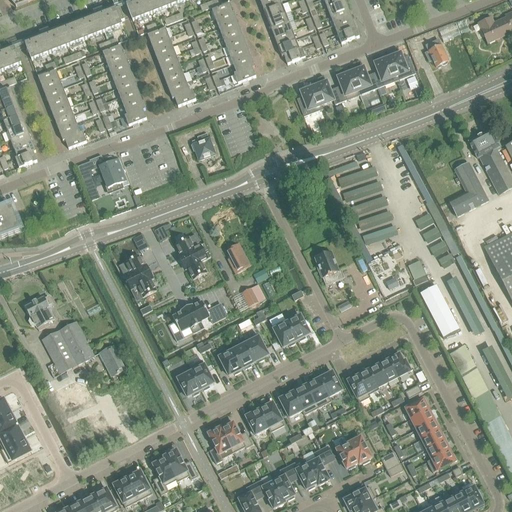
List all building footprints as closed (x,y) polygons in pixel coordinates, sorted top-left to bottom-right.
[(8,0),(11,3),(16,8),(16,9),(37,0),(8,0)] [(152,16),(145,0),(133,0),(125,3),(133,23),(152,16)] [(145,0),(152,16),(170,9),(166,0),(145,0)] [(187,2),(186,0),(166,0),(170,9),(187,2)] [(279,0),(271,0),(261,4),(264,13),(269,11),(277,8),(282,6),(279,0)] [(344,0),(324,0),(327,9),(345,3),(344,0)] [(345,3),(327,9),(331,18),(349,12),(345,3)] [(229,6),(212,12),(216,22),(234,15),(230,5),(229,6)] [(96,14),(104,34),(123,27),(121,23),(125,22),(119,6),(96,14)] [(269,11),(264,13),(268,22),(272,20),(280,17),(286,15),(282,6),(277,8),(269,11)] [(349,12),(331,18),(334,27),(352,20),(349,12)] [(80,24),(86,41),(104,34),(96,14),(79,21),(80,24)] [(511,30),(511,29),(511,28),(511,14),(505,18),(505,20),(493,26),(491,20),(479,26),(488,45),(511,33),(511,30)] [(216,22),(220,30),(237,24),(234,15),(216,22)] [(283,26),(289,24),(286,15),(280,17),(272,20),(268,22),(271,31),(276,29),(283,26)] [(334,27),(338,36),(356,29),(352,20),(334,27)] [(86,41),(80,24),(79,21),(61,28),(68,48),(86,41)] [(220,30),(223,39),(241,33),(237,24),(220,30)] [(276,29),(271,31),(275,40),(293,33),(289,24),(283,26),(276,29)] [(43,35),(44,38),(50,55),(68,48),(61,28),(43,35)] [(338,36),(343,49),(348,47),(347,44),(359,39),(356,29),(338,36)] [(152,46),(170,40),(166,30),(149,37),(148,37),(152,46)] [(223,39),(226,48),(244,41),(241,33),(223,39)] [(290,44),(296,42),(293,33),(275,40),(278,49),(283,47),(290,44)] [(50,55),(44,38),(43,35),(24,42),(32,62),(50,55)] [(170,40),(152,46),(155,55),(173,48),(170,40)] [(226,48),(230,57),(248,50),(244,41),(226,48)] [(419,48),(416,41),(407,44),(410,52),(417,49),(419,48)] [(283,47),(278,49),(282,59),(284,58),(284,57),(286,56),(288,55),(294,53),(296,53),(300,51),(299,50),(296,42),(290,44),(283,47)] [(426,55),(429,63),(433,62),(436,69),(442,66),(444,67),(447,66),(448,63),(449,63),(439,42),(427,48),(429,54),(426,55)] [(0,51),(0,65),(3,73),(21,66),(14,46),(0,51)] [(107,64),(125,57),(121,47),(120,48),(103,54),(107,64)] [(173,48),(155,55),(159,64),(176,57),(173,48)] [(421,60),(417,49),(410,52),(414,63),(419,60),(421,60)] [(230,57),(232,62),(233,66),(251,59),(248,50),(230,57)] [(303,65),(301,61),(305,60),(302,50),(299,50),(300,51),(296,53),(294,53),(288,55),(286,56),(284,57),(284,58),(288,66),(292,65),(296,63),(297,67),(303,65)] [(388,60),(397,83),(416,76),(409,58),(403,60),(400,53),(393,56),(394,58),(388,60)] [(125,57),(107,64),(110,73),(128,66),(125,57)] [(176,57),(159,64),(162,73),(180,66),(176,57)] [(233,66),(237,75),(252,69),(253,70),(255,69),(251,59),(233,66)] [(397,83),(388,60),(382,62),(381,60),(374,63),(378,73),(373,76),(378,90),(397,83)] [(128,66),(110,73),(114,82),(132,75),(128,66)] [(180,66),(162,73),(165,82),(183,75),(180,66)] [(378,90),(373,76),(367,78),(363,67),(356,70),(357,72),(351,74),(358,93),(360,97),(378,90)] [(242,84),(244,87),(249,85),(248,82),(256,79),(253,70),(252,69),(237,75),(234,75),(238,86),(242,84)] [(42,89),(60,82),(56,72),(39,79),(42,89)] [(358,93),(351,74),(345,76),(344,75),(337,77),(341,88),(336,90),(341,104),(347,102),(346,98),(358,93)] [(132,75),(114,82),(117,91),(135,84),(132,75)] [(183,75),(165,82),(169,91),(187,84),(183,75)] [(60,82),(42,89),(46,98),(64,91),(60,82)] [(314,88),(321,107),(333,102),(335,107),(341,104),(336,90),(330,92),(326,82),(319,84),(320,86),(314,88)] [(135,84),(117,91),(121,100),(138,93),(135,84)] [(187,84),(169,91),(173,101),(175,100),(175,99),(190,93),(187,84)] [(321,107),(314,88),(308,91),(307,89),(300,92),(303,99),(297,101),(304,119),(323,111),(321,107)] [(10,101),(15,99),(11,89),(10,90),(6,92),(0,94),(0,104),(2,104),(10,101)] [(426,96),(424,90),(415,93),(418,100),(425,97),(424,97),(426,96)] [(64,91),(46,98),(49,107),(67,100),(64,91)] [(188,109),(193,107),(192,103),(196,102),(192,92),(190,93),(175,99),(175,100),(178,109),(187,106),(188,109)] [(138,93),(121,100),(124,109),(142,102),(138,93)] [(13,110),(19,108),(15,99),(10,101),(2,104),(0,104),(0,113),(1,115),(5,113),(13,110)] [(67,100),(49,107),(53,116),(70,109),(67,100)] [(142,102),(124,109),(127,117),(127,118),(143,111),(143,112),(146,111),(142,102)] [(386,112),(384,106),(378,108),(380,114),(386,112)] [(16,119),(22,117),(19,108),(13,110),(5,113),(1,115),(4,124),(9,122),(16,119)] [(70,109),(53,116),(56,125),(74,118),(70,109)] [(133,126),(134,130),(139,128),(138,124),(147,121),(143,112),(143,111),(127,118),(127,117),(125,118),(129,128),(133,126)] [(20,128),(26,126),(22,117),(16,119),(9,122),(4,124),(8,133),(12,131),(20,128)] [(74,118),(56,125),(60,133),(77,127),(74,118)] [(11,142),(29,135),(26,126),(20,128),(12,131),(8,133),(11,142)] [(77,127),(60,133),(61,138),(63,143),(65,142),(81,136),(81,135),(77,127)] [(482,136),(478,138),(476,139),(474,138),(471,140),(470,142),(469,143),(478,160),(479,159),(499,197),(511,189),(511,180),(496,150),(500,149),(491,132),(482,136)] [(78,151),(84,149),(82,146),(87,144),(83,134),(81,135),(81,136),(65,142),(69,151),(77,148),(78,151)] [(15,151),(33,144),(29,135),(11,142),(15,151)] [(194,153),(196,153),(199,162),(215,156),(212,147),(215,146),(212,140),(209,141),(207,135),(198,139),(198,141),(193,143),(194,146),(192,147),(194,153)] [(33,144),(15,151),(18,159),(18,160),(34,154),(36,153),(33,144)] [(24,168),(25,172),(31,170),(29,166),(37,163),(34,154),(18,160),(18,159),(16,160),(19,170),(24,168)] [(129,186),(129,185),(119,160),(118,161),(119,162),(114,164),(114,163),(113,164),(111,159),(111,158),(104,161),(103,161),(104,162),(106,166),(100,169),(106,183),(110,195),(124,189),(123,188),(129,186)] [(94,171),(91,163),(90,164),(77,169),(89,197),(96,194),(90,178),(93,177),(91,172),(94,171)] [(441,208),(442,210),(450,205),(457,219),(488,203),(469,165),(455,172),(466,194),(449,203),(441,208)] [(0,238),(20,230),(12,208),(0,212),(0,238)] [(162,228),(155,232),(160,243),(168,239),(165,233),(171,229),(169,226),(162,229),(162,228)] [(511,235),(485,249),(511,302),(511,235)] [(189,239),(175,246),(181,257),(179,258),(180,260),(182,265),(204,254),(204,253),(208,252),(204,245),(200,247),(195,236),(189,239)] [(142,237),(134,241),(140,253),(148,249),(142,237)] [(231,260),(229,261),(228,261),(236,276),(251,268),(239,245),(226,252),(231,260)] [(204,254),(182,265),(184,270),(186,272),(188,271),(193,281),(207,274),(201,264),(207,261),(207,260),(205,255),(204,254)] [(315,260),(318,268),(321,274),(320,275),(321,279),(323,279),(323,280),(324,280),(326,287),(344,280),(341,272),(339,273),(331,254),(323,257),(322,255),(315,258),(316,260),(315,260)] [(139,257),(119,267),(124,278),(128,285),(150,274),(147,269),(146,267),(144,268),(139,257)] [(412,283),(417,294),(431,288),(420,263),(409,268),(415,281),(412,283)] [(258,285),(269,279),(264,270),(253,276),(258,285)] [(150,274),(128,285),(132,292),(137,302),(157,292),(151,282),(153,281),(152,278),(150,274)] [(395,279),(386,283),(390,291),(398,287),(395,279)] [(249,309),(258,304),(266,300),(258,286),(242,294),(249,309)] [(460,332),(436,287),(420,296),(444,341),(460,332)] [(44,300),(26,309),(31,318),(30,318),(29,323),(31,327),(35,328),(36,328),(37,330),(38,329),(39,332),(47,328),(45,325),(55,320),(48,308),(53,306),(49,298),(45,301),(44,300)] [(201,323),(209,318),(213,325),(227,318),(221,306),(207,313),(202,303),(193,307),(192,306),(181,312),(182,313),(172,318),(180,333),(190,329),(190,330),(191,330),(194,335),(204,330),(201,325),(202,324),(201,323)] [(98,306),(87,312),(90,318),(101,312),(98,306)] [(150,307),(140,312),(143,317),(153,312),(150,307)] [(310,336),(301,317),(288,324),(286,321),(297,343),(299,342),(300,343),(306,340),(305,338),(310,336)] [(297,343),(286,321),(272,328),(283,350),(288,347),(289,349),(295,346),(294,344),(297,343)] [(42,342),(61,376),(94,358),(77,324),(42,342)] [(269,357),(258,336),(244,343),(255,364),(257,363),(258,365),(264,362),(264,360),(269,357)] [(255,364),(244,343),(245,346),(233,352),(232,349),(231,349),(242,371),(244,370),(245,371),(252,368),(251,366),(255,364)] [(278,343),(272,346),(276,353),(281,350),(278,343)] [(100,355),(105,366),(112,379),(125,372),(113,348),(100,355)] [(242,371),(231,349),(218,356),(229,378),(234,375),(235,377),(241,374),(240,372),(242,371)] [(393,359),(389,361),(398,379),(410,373),(405,363),(403,364),(398,354),(392,357),(393,359)] [(384,362),(378,365),(388,384),(398,379),(389,361),(385,364),(384,362)] [(214,385),(202,362),(189,369),(201,392),(203,391),(204,393),(210,390),(209,388),(214,385)] [(388,384),(378,365),(372,368),(373,370),(369,372),(378,390),(388,384)] [(201,392),(189,369),(188,369),(189,371),(176,378),(187,399),(192,396),(193,398),(199,395),(199,393),(201,392)] [(363,372),(358,375),(370,399),(369,397),(379,392),(378,390),(369,372),(364,374),(363,372)] [(319,381),(329,399),(342,392),(333,374),(327,376),(326,374),(320,378),(321,379),(319,381)] [(359,405),(370,399),(358,375),(352,378),(353,380),(348,383),(359,405)] [(331,404),(319,381),(317,382),(316,380),(310,383),(311,385),(306,387),(318,410),(331,404)] [(318,410),(306,387),(301,390),(301,388),(294,391),(295,393),(293,394),(305,417),(315,412),(318,410)] [(405,394),(409,401),(422,394),(418,387),(405,394)] [(141,388),(121,398),(132,419),(151,409),(141,388)] [(305,417),(293,394),(291,395),(290,393),(284,396),(285,398),(280,401),(289,420),(302,413),(305,417)] [(420,398),(405,406),(407,410),(422,402),(420,398)] [(409,422),(429,412),(427,408),(428,407),(425,400),(422,402),(407,410),(406,410),(411,421),(409,422)] [(4,401),(0,402),(0,419),(11,414),(10,412),(11,411),(12,411),(8,405),(7,406),(4,401)] [(285,428),(273,404),(268,407),(267,405),(261,408),(262,410),(259,411),(271,435),(285,428)] [(110,431),(99,409),(76,421),(87,443),(110,431)] [(271,435),(259,411),(257,412),(256,411),(250,414),(251,416),(246,418),(256,437),(269,430),(271,435)] [(409,422),(414,432),(436,421),(433,415),(431,416),(429,412),(409,422)] [(11,414),(0,419),(0,436),(18,427),(18,426),(17,426),(15,422),(17,422),(14,415),(13,416),(12,416),(11,414)] [(414,432),(419,442),(439,432),(437,428),(439,427),(436,421),(414,432)] [(231,424),(225,427),(226,429),(222,431),(221,429),(234,455),(245,449),(246,450),(253,447),(246,434),(240,437),(234,425),(232,425),(231,424)] [(18,427),(0,436),(0,445),(2,449),(0,450),(1,452),(24,440),(23,438),(24,437),(25,437),(22,431),(20,432),(18,428),(19,428),(18,427)] [(234,455),(221,429),(218,430),(217,429),(210,432),(211,434),(208,435),(216,450),(210,453),(216,466),(223,462),(222,461),(234,455)] [(419,442),(425,453),(446,441),(443,435),(442,436),(439,432),(419,442)] [(372,460),(361,439),(349,445),(348,442),(347,442),(359,466),(362,465),(363,467),(370,463),(369,461),(372,460)] [(24,440),(1,452),(8,465),(31,453),(29,448),(30,447),(27,441),(27,442),(25,442),(24,440)] [(427,463),(428,464),(450,452),(448,448),(449,447),(446,441),(425,453),(427,452),(432,461),(427,463)] [(359,466),(347,442),(335,449),(347,471),(348,470),(349,472),(355,468),(355,467),(358,465),(359,466)] [(328,448),(321,452),(328,465),(334,461),(328,448)] [(198,479),(190,463),(184,466),(181,460),(181,461),(177,452),(174,453),(173,452),(166,455),(167,457),(164,458),(178,484),(189,478),(191,482),(198,479)] [(330,482),(322,468),(328,465),(321,452),(315,455),(317,458),(306,464),(318,488),(330,482)] [(452,457),(450,452),(428,464),(433,474),(457,462),(454,456),(452,457)] [(400,465),(394,453),(381,460),(387,472),(400,465)] [(178,484),(164,458),(165,460),(161,462),(160,461),(154,464),(155,466),(153,466),(157,473),(159,479),(154,482),(162,497),(168,494),(165,488),(176,482),(177,484),(178,484)] [(318,488),(306,464),(296,469),(294,466),(288,469),(294,482),(300,479),(306,491),(308,491),(308,492),(315,489),(314,487),(317,486),(318,488)] [(400,466),(387,472),(391,479),(404,472),(400,466)] [(295,497),(289,485),(294,482),(288,469),(281,472),(283,476),(272,481),(285,505),(284,503),(287,502),(288,503),(295,500),(294,498),(295,497)] [(453,473),(456,479),(463,476),(459,469),(453,473)] [(226,472),(218,476),(221,482),(229,478),(226,472)] [(152,496),(141,473),(135,475),(135,474),(128,477),(129,479),(127,480),(139,503),(152,496)] [(139,503),(127,480),(125,481),(124,479),(118,482),(119,484),(114,487),(126,510),(139,503)] [(285,505),(272,481),(262,486),(260,483),(254,487),(261,499),(266,496),(274,511),(285,505)] [(259,511),(255,502),(261,499),(254,487),(248,490),(249,493),(238,499),(242,507),(240,508),(242,511),(259,511)] [(349,511),(351,511),(376,500),(370,488),(344,502),(349,511)] [(463,491),(462,492),(473,511),(477,509),(478,511),(484,508),(481,502),(483,501),(478,492),(476,493),(474,488),(464,494),(463,491)] [(117,511),(118,511),(107,490),(102,493),(101,491),(95,494),(96,496),(94,497),(101,511),(117,511)] [(452,497),(460,511),(472,511),(473,511),(462,492),(452,497)] [(101,511),(94,497),(91,498),(90,497),(84,500),(85,501),(81,504),(84,511),(101,511)] [(447,511),(460,511),(452,497),(442,502),(447,511)] [(383,511),(382,509),(379,511),(374,501),(376,500),(351,511),(383,511)] [(392,511),(403,507),(402,505),(400,501),(389,506),(392,511)] [(433,507),(432,507),(434,511),(447,511),(442,502),(443,505),(434,509),(433,507)] [(162,511),(165,511),(160,503),(156,505),(159,511),(162,511)]
